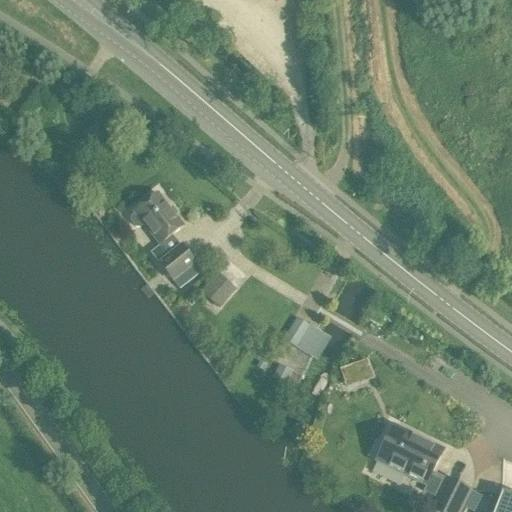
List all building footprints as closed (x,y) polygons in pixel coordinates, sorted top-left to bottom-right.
[(171,237),(183,228),(157,196),(130,217),(130,223),(135,229),(139,229),(143,226),(159,246),(149,254),(179,291),(201,274),(171,237)] [(217,308),(233,290),(218,277),(202,295),(217,308)] [(309,326),(308,328),(297,320),(284,341),(296,349),(295,349),(309,358),(320,332),(309,326)] [(286,385),(292,373),(279,367),(273,379),(286,385)] [(432,474),(443,452),(393,427),(375,463),(425,488),(423,494),(436,500),(431,511),(458,511),(469,492),(432,474)] [(511,511),(511,501),(500,497),(494,511),(511,511)]
